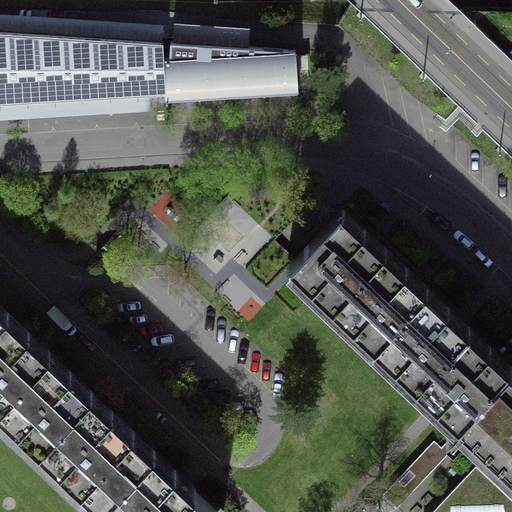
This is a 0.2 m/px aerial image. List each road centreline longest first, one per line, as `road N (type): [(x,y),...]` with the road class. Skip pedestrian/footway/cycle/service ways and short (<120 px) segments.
road 1 (residential): [(0,151),(294,138),(402,174),(511,260)]
road 2 (tertiary): [(400,0),(511,107)]
